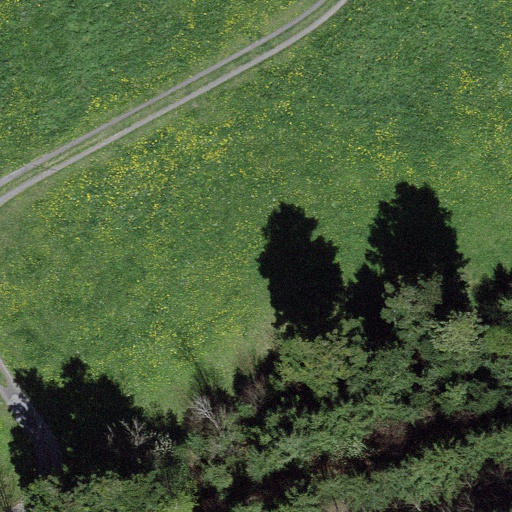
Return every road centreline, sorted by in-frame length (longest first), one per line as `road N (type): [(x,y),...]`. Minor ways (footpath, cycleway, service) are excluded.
road 1 (track): [(339,0),(316,33),(0,203)]
road 2 (track): [(0,398),(39,469),(14,511)]
